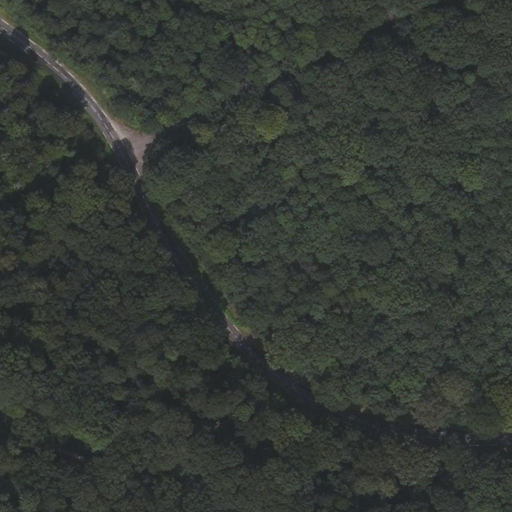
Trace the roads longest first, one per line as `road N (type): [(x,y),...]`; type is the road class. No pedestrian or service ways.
road 1 (tertiary): [(511,438),(431,440),(381,430),(295,389),(260,361),(166,244),(109,130),(39,54),(0,26)]
road 2 (track): [(124,153),(446,0)]
